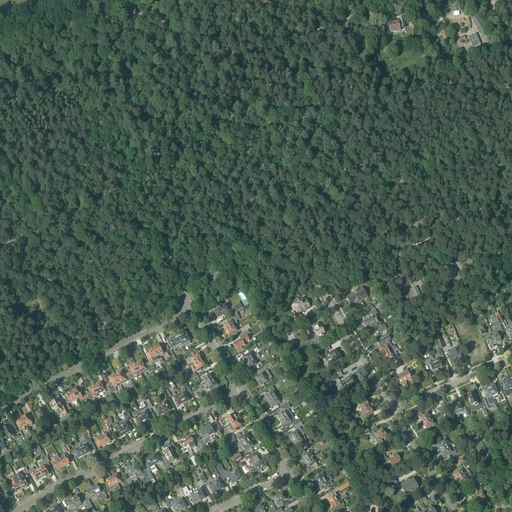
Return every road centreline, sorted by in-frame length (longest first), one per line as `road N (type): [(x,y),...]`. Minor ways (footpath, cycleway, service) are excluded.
road 1 (residential): [(394,410),(300,269),(207,254),(172,261)]
road 2 (residential): [(12,511),(240,391)]
road 3 (track): [(283,245),(511,125)]
road 4 (residential): [(0,407),(190,306)]
road 5 (track): [(142,71),(345,20)]
road 6 (residential): [(172,261),(72,234),(0,170)]
road 7 (track): [(324,113),(367,196),(397,221),(411,247)]
road 8 (track): [(51,221),(187,159)]
road 9 (track): [(0,103),(142,71)]
road 10 (track): [(312,107),(383,108),(441,75)]
road 11 (track): [(187,159),(312,107)]
road 12 (track): [(360,185),(264,234),(249,257)]
road 13 (track): [(511,196),(392,259)]
road 14 (track): [(91,26),(219,0)]
road 15 (residential): [(394,410),(511,358)]
